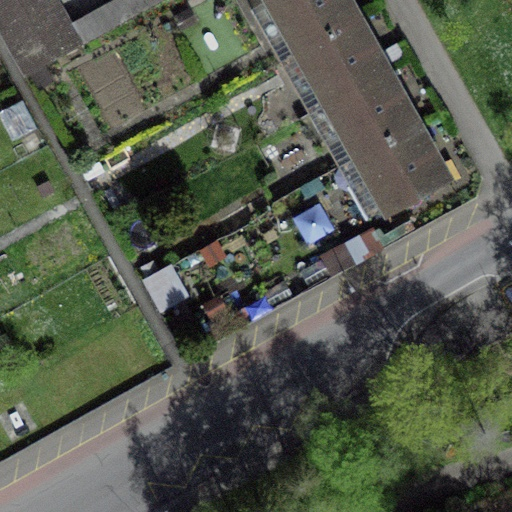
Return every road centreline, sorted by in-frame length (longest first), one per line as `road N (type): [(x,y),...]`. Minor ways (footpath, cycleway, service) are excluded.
road 1 (residential): [(54,511),(281,389),(361,319),(511,235)]
road 2 (residential): [(395,0),(511,210)]
